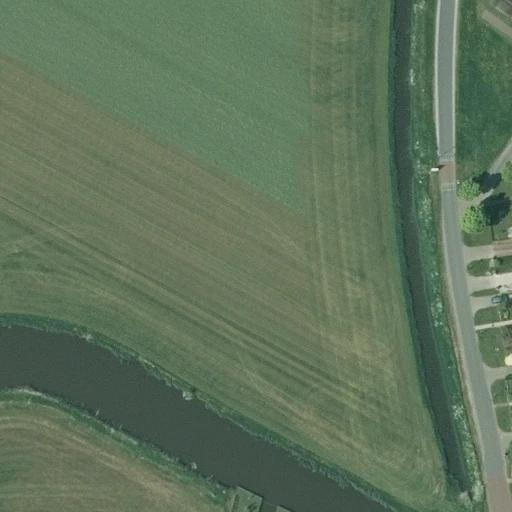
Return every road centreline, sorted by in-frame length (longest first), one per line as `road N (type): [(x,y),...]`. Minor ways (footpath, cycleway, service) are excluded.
road 1 (tertiary): [(503,511),(450,219)]
road 2 (tertiary): [(450,219),(447,0)]
